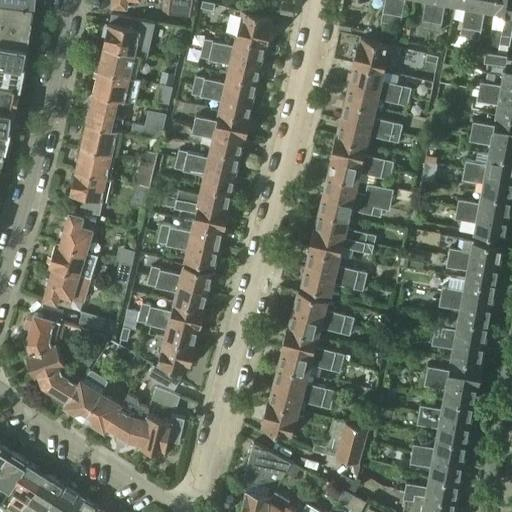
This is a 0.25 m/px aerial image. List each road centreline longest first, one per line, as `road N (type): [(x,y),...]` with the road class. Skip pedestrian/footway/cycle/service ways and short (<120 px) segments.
road 1 (residential): [(190,511),(296,117),(319,0)]
road 2 (residential): [(65,0),(34,161),(0,276)]
road 3 (residential): [(0,389),(187,511)]
